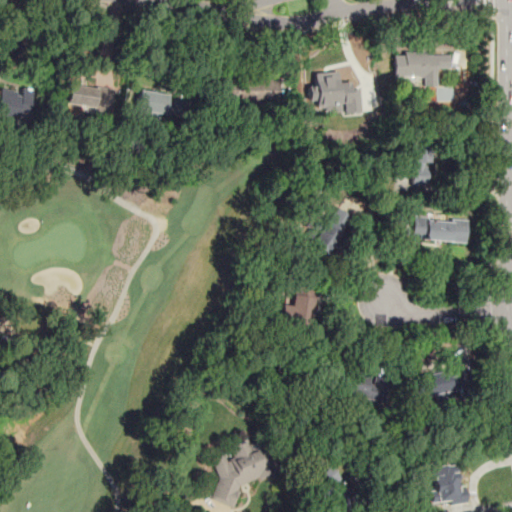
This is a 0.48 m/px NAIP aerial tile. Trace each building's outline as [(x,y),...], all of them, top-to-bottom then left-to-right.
[(392,76),(422,76),(422,85),(435,85),(435,69),(453,69),(453,55),(392,55),(392,76)] [(224,98),(278,99),(279,78),(240,77),(240,71),(225,71),(224,98)] [(360,112),(358,87),(350,88),(349,82),(336,83),(335,71),(311,73),(313,87),(306,88),(307,105),(315,104),(315,115),(360,112)] [(64,103),(108,110),(111,89),(67,83),(64,103)] [(0,112),(34,114),(34,89),(15,88),(14,91),(0,91),(0,109),(0,112)] [(183,114),(184,102),(166,101),(166,92),(136,91),(135,112),(183,114)] [(427,187),(426,136),(407,136),(409,188),(427,187)] [(310,247),(328,255),(345,215),(327,207),(310,247)] [(410,238),(466,243),(468,221),(412,216),(410,238)] [(311,298),(292,295),(290,306),(280,304),(278,321),(307,325),(311,298)] [(417,379),(420,397),(460,390),(457,372),(417,379)] [(387,380),(347,373),(343,396),(384,402),(387,380)] [(209,460),(216,477),(210,499),(233,506),(239,485),(267,474),(256,445),(247,443),(246,439),(230,445),(227,457),(221,455),(209,460)] [(465,503),(463,487),(457,487),(455,466),(427,469),(431,503),(448,501),(448,505),(465,503)] [(334,511),(339,511),(353,504),(336,474),(330,477),(325,468),(313,475),(334,511)]
